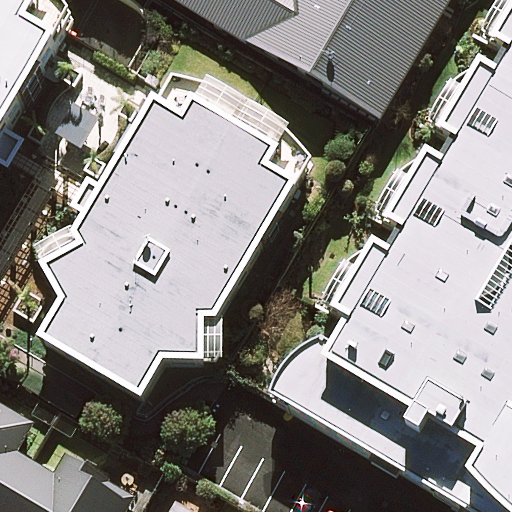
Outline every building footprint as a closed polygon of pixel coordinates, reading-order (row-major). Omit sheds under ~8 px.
[(0,0),(0,139),(65,25),(19,0),(0,0)] [(511,41),(333,348),(495,442),(481,463),(499,486),(511,497),(511,41)] [(303,155),(163,76),(27,314),(167,393),(303,155)] [(511,511),(511,497),(499,486),(481,463),(495,442),(333,348),(320,354),(307,366),(297,380),(292,400),(488,511),(511,511)] [(0,511),(130,511),(131,511),(55,467),(49,478),(17,459),(33,431),(0,411),(0,511)]
